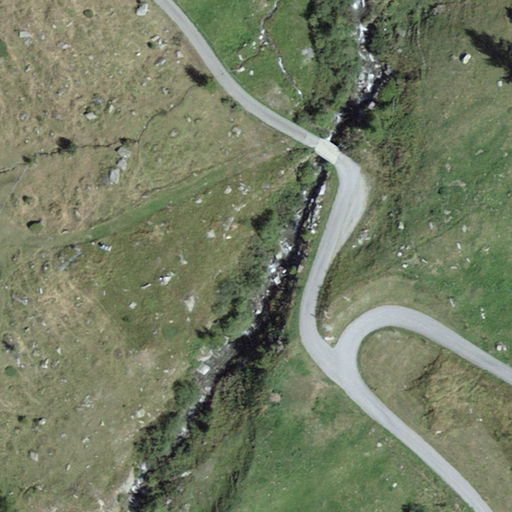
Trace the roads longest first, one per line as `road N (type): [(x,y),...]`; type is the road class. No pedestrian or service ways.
road 1 (residential): [(344,376),(312,341),(312,290),(353,184),(344,159),(249,104),(163,0)]
road 2 (track): [(344,376),(355,338),(385,315),(422,321),(511,374)]
road 3 (unclassified): [(487,511),(344,376)]
